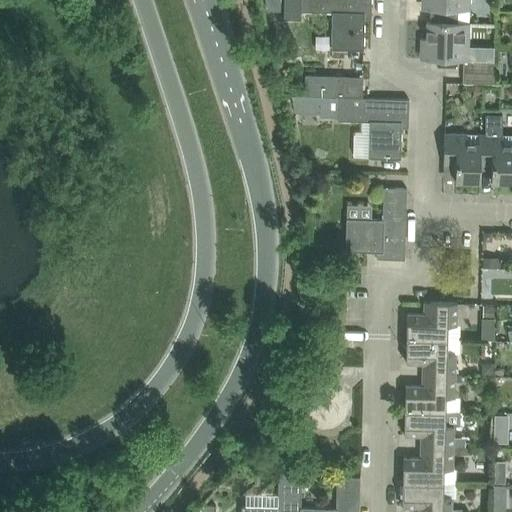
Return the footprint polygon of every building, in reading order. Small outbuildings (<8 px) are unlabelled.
[(280,0),(266,0),(268,8),(280,9),(280,0)] [(284,0),(284,18),(300,18),(300,10),(332,11),(331,47),(344,48),(364,48),(365,17),(371,18),(371,0),(284,0)] [(427,20),(427,21),(469,22),(458,21),(458,9),(470,9),(469,0),(422,0),(422,8),(431,8),(430,20),(427,20)] [(469,22),(427,21),(426,37),(421,37),(421,58),(447,58),(464,59),(463,81),(494,82),(495,59),(468,59),(469,22)] [(309,75),(308,95),(338,96),(361,97),(362,77),(309,75)] [(338,98),(292,96),(295,112),(320,113),(320,115),(338,116),(338,119),(370,120),(369,156),(381,157),(401,157),(402,128),(402,127),(402,120),(409,120),(409,98),(369,97),(361,97),(338,96),(338,98)] [(480,142),(479,157),(480,157),(492,158),(491,180),(511,180),(511,133),(502,133),(503,114),(486,113),(485,133),(480,133),(480,142)] [(480,180),(480,157),(479,157),(480,142),(480,133),(445,132),(444,156),(456,156),(455,179),(480,180)] [(377,250),(377,257),(405,258),(407,187),(384,186),(383,218),(347,217),(346,250),(377,250)] [(329,236),(329,249),(343,250),(343,237),(329,236)] [(483,256),(482,266),(501,266),(501,257),(483,256)] [(408,312),(407,337),(448,338),(448,324),(456,324),(457,301),(431,301),(430,313),(408,312)] [(483,305),(483,316),(494,316),(494,305),(483,305)] [(423,362),(423,373),(455,374),(456,352),(447,352),(448,338),(407,337),(406,361),(423,362)] [(482,362),(481,374),(493,374),(493,362),(482,362)] [(406,384),(405,409),(446,410),(460,410),(461,396),(455,396),(455,374),(423,373),(423,385),(406,384)] [(421,434),(421,445),(453,446),(454,424),(445,424),(446,410),(405,409),(404,433),(421,434)] [(495,415),(495,425),(507,425),(508,415),(495,415)] [(404,456),(403,481),(444,482),(444,468),(453,468),(453,453),(453,446),(421,445),(421,457),(404,456)] [(300,511),(301,506),(302,465),(279,465),(278,506),(242,504),(241,511),(300,511)] [(494,471),(494,482),(505,482),(505,471),(494,471)] [(301,506),(300,511),(359,511),(360,476),(337,475),(336,507),(301,506)] [(419,506),(419,511),(451,511),(452,500),(443,500),(444,482),(403,481),(402,505),(419,506)] [(493,484),(492,496),(501,496),(506,491),(506,484),(493,484)]
